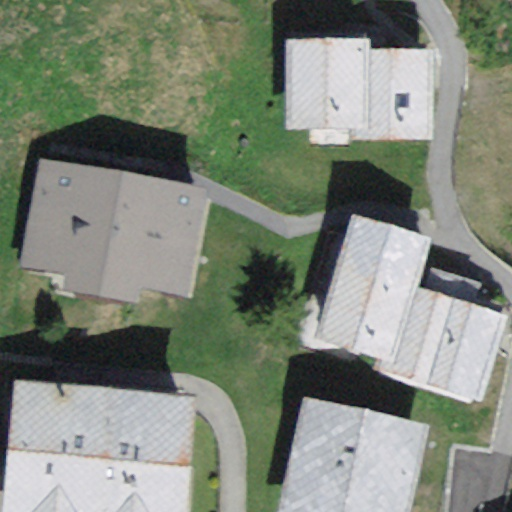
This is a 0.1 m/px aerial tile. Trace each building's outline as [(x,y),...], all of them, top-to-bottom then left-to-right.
[(280,56),(282,141),(318,140),(319,150),(418,147),(416,63),(360,65),(359,54),(280,56)] [(197,202),(31,169),(10,276),(54,285),(50,302),(128,317),(132,299),(176,308),(197,202)] [(414,257),(339,234),(302,354),(472,406),(495,329),(400,300),(414,257)] [(173,511),(184,409),(7,392),(0,461),(0,511),(173,511)] [(403,511),(418,441),(297,410),(276,511),(403,511)]
